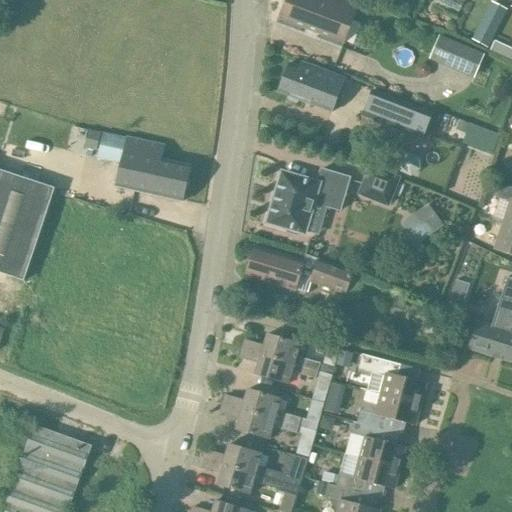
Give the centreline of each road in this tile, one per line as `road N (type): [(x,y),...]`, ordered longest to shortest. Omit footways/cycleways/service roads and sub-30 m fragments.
road 1 (residential): [(176,446),(227,187),(247,0)]
road 2 (unclassified): [(176,446),(0,383)]
road 3 (residential): [(422,511),(473,382)]
